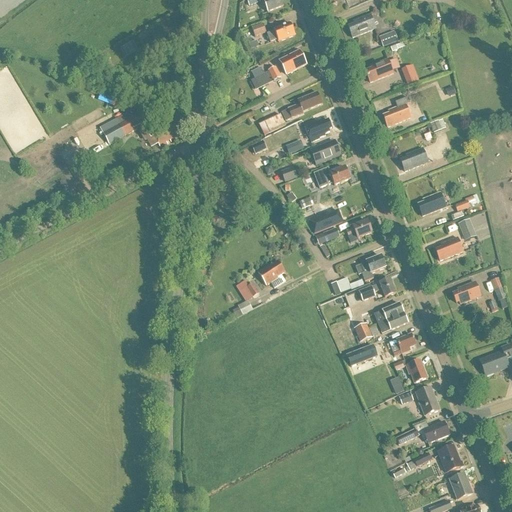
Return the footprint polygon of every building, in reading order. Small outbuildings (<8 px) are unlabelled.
[(258,0),(249,0),(247,1),(249,8),(260,4),(258,0)] [(266,0),(262,2),(267,14),(283,8),(279,0),(266,0)] [(354,27),(348,29),(352,40),(375,31),(370,17),(353,24),(354,27)] [(273,31),(274,33),(266,36),(270,44),(277,41),(278,44),(294,37),(289,25),(273,31)] [(263,26),(252,30),(255,39),(266,35),(263,26)] [(394,33),(379,39),(383,49),(398,44),(394,33)] [(304,59),(304,58),(302,53),(300,52),(299,53),(279,63),(286,77),(306,67),(302,60),(304,59)] [(371,70),(365,73),(369,84),(393,76),(387,61),(370,68),(371,70)] [(407,86),(420,82),(414,65),(401,69),(407,86)] [(268,73),(273,83),(281,79),(276,69),(275,70),(275,69),(268,73)] [(255,81),(260,91),(270,85),(265,75),(255,81)] [(302,114),(321,106),(317,95),(297,103),(299,106),(281,113),(285,123),(302,116),(302,114)] [(388,115),(382,117),(387,129),(410,121),(405,107),(410,105),(407,99),(394,104),(396,109),(387,113),(388,115)] [(151,149),(158,145),(160,149),(167,145),(166,143),(170,141),(171,143),(178,139),(176,135),(179,134),(175,126),(172,128),(170,124),(152,133),(154,137),(151,139),(144,127),(146,126),(140,115),(119,126),(125,137),(138,130),(143,138),(146,136),(148,140),(147,141),(151,149)] [(281,116),(259,127),(264,138),(286,128),(281,116)] [(329,133),(328,131),(331,130),(328,122),(322,124),(321,122),(315,125),(314,122),(303,126),(310,144),(319,140),(319,139),(325,137),(324,135),(329,133)] [(430,127),(434,136),(442,132),(438,124),(430,127)] [(286,147),(290,156),(304,150),(300,140),(286,147)] [(339,157),(334,143),(309,153),(315,167),(339,157)] [(405,157),(406,160),(400,162),(404,174),(428,165),(422,150),(405,157)] [(33,172),(27,164),(22,167),(27,176),(33,172)] [(285,185),(298,180),(293,169),(281,174),(285,185)] [(334,187),(349,181),(349,180),(350,180),(348,174),(346,175),(344,170),(330,175),(328,170),(314,176),(319,190),(333,185),(334,187)] [(440,195),(422,202),(423,205),(417,207),(421,216),(422,218),(425,217),(445,209),(440,195)] [(313,199),(300,204),(302,211),(315,205),(313,199)] [(458,215),(470,210),(467,202),(455,208),(458,215)] [(338,212),(309,224),(314,235),(343,224),(338,212)] [(476,238),(469,221),(458,226),(465,243),(476,238)] [(347,238),(352,237),(355,236),(357,240),(371,235),(367,223),(352,228),(353,230),(345,233),(347,238)] [(326,244),(340,239),(336,230),(323,235),(326,244)] [(457,240),(437,248),(438,250),(435,251),(439,260),(440,263),(443,262),(463,254),(457,240)] [(385,270),(380,258),(366,263),(366,264),(360,266),(361,267),(355,269),(359,277),(361,276),(364,283),(372,280),(371,275),(385,270)] [(271,265),(257,275),(265,288),(278,280),(277,278),(284,274),(277,263),(272,266),(271,265)] [(331,286),(334,293),(335,297),(341,295),(343,294),(351,291),(347,280),(331,286)] [(490,283),(494,294),(503,290),(500,280),(490,283)] [(392,289),(389,281),(379,285),(379,286),(371,288),(358,293),(362,303),(375,298),(373,294),(381,292),(384,299),(395,296),(394,294),(395,294),(393,289),(392,289)] [(259,295),(253,285),(247,289),(253,299),(259,295)] [(453,296),(455,300),(456,305),(459,303),(460,306),(480,298),(475,285),(455,292),(456,294),(453,296)] [(507,300),(503,290),(494,294),(498,304),(507,300)] [(236,319),(253,312),(249,303),(232,310),(236,319)] [(399,305),(373,316),(377,326),(403,315),(399,305)] [(403,315),(377,326),(381,335),(407,324),(403,315)] [(354,331),(360,345),(373,340),(367,326),(354,331)] [(415,347),(411,336),(395,342),(397,346),(391,349),(393,356),(400,354),(401,355),(409,352),(408,350),(415,347)] [(503,354),(479,363),(485,378),(509,369),(507,363),(511,360),(511,352),(510,346),(501,349),(503,354)] [(377,358),(372,347),(346,357),(351,368),(377,358)] [(420,362),(405,368),(409,376),(411,376),(414,385),(427,380),(420,362)] [(396,373),(404,370),(402,364),(394,367),(396,373)] [(430,389),(415,395),(424,418),(440,412),(430,389)] [(402,407),(413,403),(410,395),(399,399),(402,407)] [(444,424),(422,433),(427,446),(449,437),(444,424)] [(396,441),(400,447),(417,439),(414,432),(396,441)] [(453,448),(437,454),(446,475),(459,470),(460,470),(463,469),(461,464),(460,464),(453,448)] [(411,473),(432,462),(428,455),(413,463),(414,463),(408,467),(411,473)] [(464,476),(449,482),(457,503),(473,496),(464,476)] [(449,503),(429,511),(449,511),(452,511),(449,503)]
